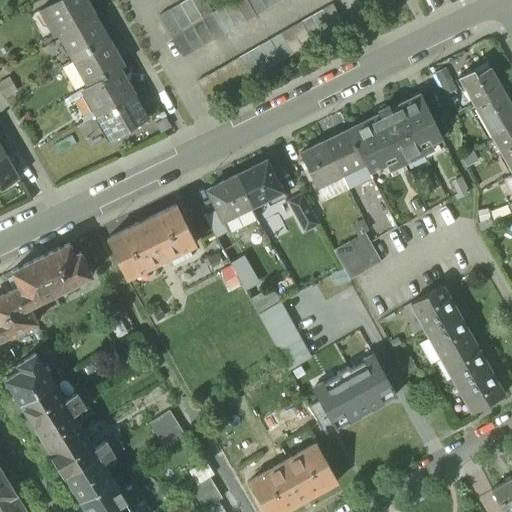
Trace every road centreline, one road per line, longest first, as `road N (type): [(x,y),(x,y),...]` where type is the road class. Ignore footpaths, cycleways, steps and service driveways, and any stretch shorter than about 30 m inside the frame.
road 1 (residential): [(0,248),(503,7)]
road 2 (residential): [(374,511),(511,433)]
